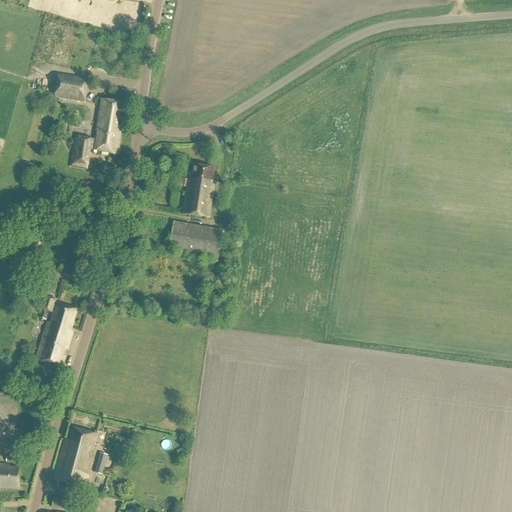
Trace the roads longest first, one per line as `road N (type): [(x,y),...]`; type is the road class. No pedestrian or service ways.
road 1 (unclassified): [(511,16),(372,29),(205,129),(139,127)]
road 2 (unclassified): [(139,127),(126,204),(35,511)]
